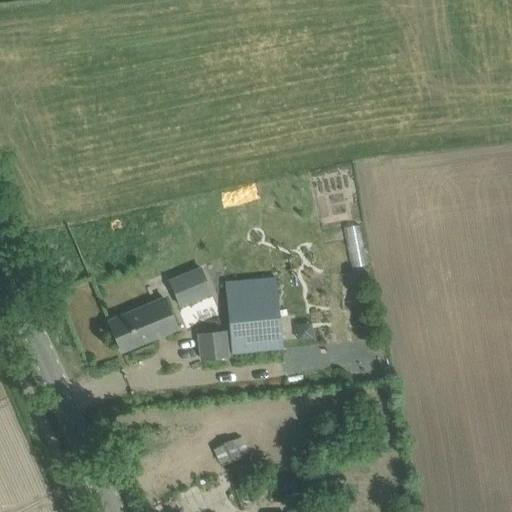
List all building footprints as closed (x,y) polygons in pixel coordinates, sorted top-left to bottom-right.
[(206,296),(196,272),(166,284),(176,308),(206,296)] [(275,278),(225,283),(232,355),(282,349),(278,311),(277,311),(275,278)] [(121,350),(139,342),(174,327),(163,300),(109,322),(121,350)] [(226,357),(224,333),(199,336),(202,359),(226,357)] [(240,436),(213,448),(220,465),(248,453),(240,436)]
